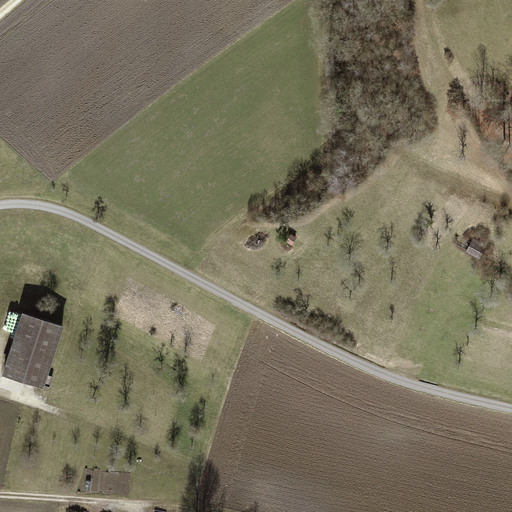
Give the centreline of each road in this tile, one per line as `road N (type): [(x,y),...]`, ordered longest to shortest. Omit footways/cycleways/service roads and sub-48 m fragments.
road 1 (unclassified): [(0,205),(70,214),(386,374),(511,408)]
road 2 (track): [(0,496),(165,507)]
